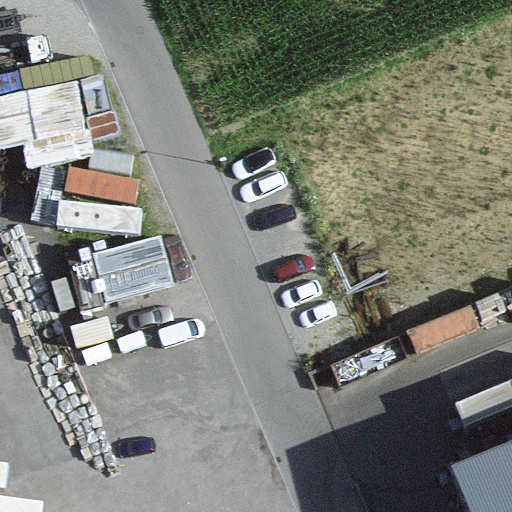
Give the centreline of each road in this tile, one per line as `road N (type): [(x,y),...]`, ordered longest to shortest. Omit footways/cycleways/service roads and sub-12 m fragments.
road 1 (residential): [(116,0),(332,511)]
road 2 (unknown): [(288,408),(511,323)]
